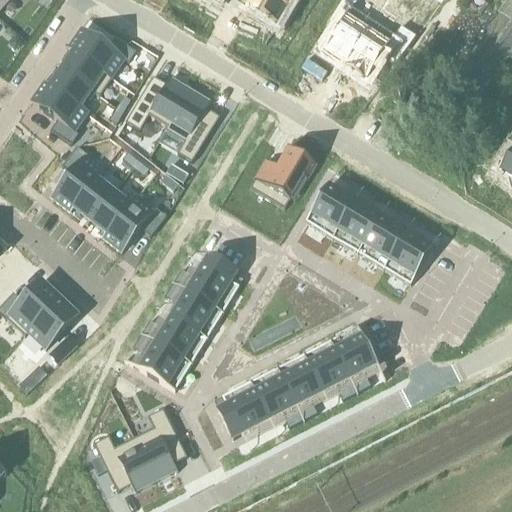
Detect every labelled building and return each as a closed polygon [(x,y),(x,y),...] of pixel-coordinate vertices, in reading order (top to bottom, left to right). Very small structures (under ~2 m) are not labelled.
[(0,0),(0,12),(10,0),(0,0)] [(255,0),(249,13),(277,29),(288,10),(283,7),(287,0),(255,0)] [(338,32),(323,56),(344,69),(345,70),(368,33),(347,20),(358,3),(353,0),(344,0),(328,26),(338,32)] [(511,0),(510,0),(500,14),(448,84),(475,105),(511,54),(511,0)] [(428,7),(413,15),(423,34),(438,26),(428,7)] [(344,69),(343,71),(364,84),(365,83),(367,84),(383,61),(394,68),(416,39),(400,30),(390,47),(368,33),(345,70),(344,69)] [(82,35),(69,54),(73,57),(73,56),(112,83),(124,65),(128,67),(135,56),(114,41),(107,52),(82,35)] [(73,57),(61,73),(96,98),(95,99),(99,101),(112,83),(73,56),(73,57)] [(49,90),(49,91),(84,115),(95,99),(96,98),(61,73),(49,90)] [(153,81),(125,126),(140,135),(149,120),(167,131),(168,131),(190,94),(171,83),(171,82),(170,81),(166,88),(153,81)] [(45,88),(32,107),(57,125),(50,135),(71,149),(78,138),(75,136),(88,117),(84,115),(49,91),(49,90),(45,88)] [(167,131),(164,135),(184,147),(177,158),(191,167),(219,121),(207,113),(211,106),(210,105),(209,106),(190,94),(168,131),(167,131)] [(124,99),(116,111),(124,116),(131,104),(124,99)] [(116,111),(109,123),(117,128),(124,116),(116,111)] [(511,136),(502,131),(490,148),(508,159),(511,152),(511,136)] [(71,178),(52,202),(71,217),(74,213),(73,212),(96,183),(97,184),(103,176),(85,162),(87,159),(77,150),(61,170),(71,178)] [(266,164),(249,193),(284,213),(289,205),(290,205),(290,204),(303,180),(308,183),(316,168),(288,151),(278,170),(266,164)] [(511,154),(508,161),(500,173),(511,180),(511,154)] [(128,156),(122,163),(133,171),(139,164),(128,156)] [(139,164),(133,171),(144,180),(150,173),(139,164)] [(171,172),(168,178),(183,187),(187,181),(171,172)] [(96,183),(73,212),(74,213),(90,226),(113,196),(112,196),(97,184),(96,183)] [(349,183),(344,191),(354,197),(358,189),(349,183)] [(328,189),(306,225),(333,241),(354,206),(328,189)] [(358,189),(354,197),(362,202),(367,195),(358,189)] [(113,196),(90,226),(106,238),(107,239),(133,206),(132,205),(115,192),(112,196),(113,196)] [(367,195),(362,202),(372,208),(376,200),(367,195)] [(106,238),(103,242),(122,257),(141,233),(151,240),(166,221),(156,212),(153,216),(135,201),(132,205),(133,206),(107,239),(106,238)] [(354,206),(333,241),(358,257),(380,221),(354,206)] [(400,215),(396,222),(405,228),(409,220),(400,215)] [(409,220),(405,228),(414,233),(418,226),(409,220)] [(380,221),(358,257),(384,273),(406,237),(380,221)] [(418,226),(414,233),(423,239),(428,231),(418,226)] [(0,235),(0,252),(3,255),(11,246),(0,235)] [(406,237),(384,273),(411,289),(432,253),(406,237)] [(208,261),(203,269),(212,274),(217,267),(208,261)] [(217,267),(212,274),(221,280),(226,272),(217,267)] [(203,269),(187,295),(223,317),(239,291),(239,290),(230,285),(221,280),(212,274),(203,269)] [(226,272),(221,280),(230,285),(235,278),(226,272)] [(181,273),(176,282),(183,287),(189,278),(181,273)] [(235,278),(230,285),(239,290),(243,283),(236,278),(235,278)] [(176,282),(170,291),(178,296),(183,287),(176,282)] [(23,305),(7,323),(25,341),(28,337),(27,336),(59,302),(41,285),(23,305)] [(170,291),(165,301),(172,305),(178,296),(170,291)] [(187,295),(171,321),(207,343),(223,317),(187,295)] [(13,297),(0,310),(0,318),(6,324),(7,323),(23,305),(13,297)] [(59,302),(27,336),(28,337),(46,354),(78,320),(59,302)] [(171,321),(156,346),(191,368),(207,343),(171,321)] [(150,324),(144,334),(152,338),(158,329),(150,324)] [(358,331),(330,345),(349,382),(377,368),(358,331)] [(144,334),(139,342),(146,347),(152,338),(144,334)] [(67,342),(50,358),(58,367),(76,350),(67,342)] [(139,342),(133,352),(141,356),(146,347),(139,342)] [(330,345),(303,359),(322,396),(349,382),(330,345)] [(156,346),(139,373),(175,395),(191,368),(156,346)] [(303,359),(277,373),(296,410),(322,396),(303,359)] [(277,373),(250,386),(269,424),(296,410),(277,373)] [(28,382),(20,389),(26,397),(35,389),(28,382)] [(367,382),(357,387),(361,394),(371,390),(367,382)] [(250,386),(222,401),(227,410),(232,419),(236,428),(241,438),(269,424),(250,386)] [(357,387),(348,391),(352,399),(361,394),(357,387)] [(348,391),(338,396),(343,404),(352,399),(348,391)] [(222,401),(215,405),(219,413),(219,414),(227,410),(222,401)] [(314,409),(304,414),(308,422),(318,417),(314,409)] [(227,410),(219,414),(224,423),(232,419),(227,410)] [(154,432),(134,442),(156,485),(176,475),(176,476),(177,475),(174,467),(187,461),(163,413),(148,420),(154,432)] [(304,414),(295,419),(299,427),(308,422),(304,414)] [(232,419),(224,423),(229,432),(236,428),(232,419)] [(295,419),(285,424),(289,432),(299,427),(295,419)] [(236,428),(229,432),(234,442),(241,438),(236,428)] [(99,459),(91,464),(98,478),(107,474),(118,496),(131,489),(135,497),(136,496),(135,495),(156,485),(134,442),(114,452),(109,440),(94,448),(99,459)]
